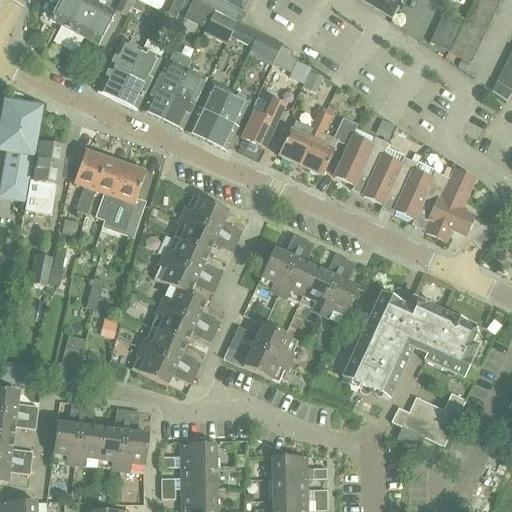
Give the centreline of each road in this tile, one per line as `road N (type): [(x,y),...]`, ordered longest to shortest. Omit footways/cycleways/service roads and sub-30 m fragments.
road 1 (residential): [(0,69),(273,188)]
road 2 (residential): [(273,188),(226,297),(240,303),(192,415)]
road 3 (residential): [(369,511),(369,452),(244,416),(192,415)]
road 4 (residential): [(273,188),(457,276)]
road 5 (residential): [(511,376),(452,511)]
